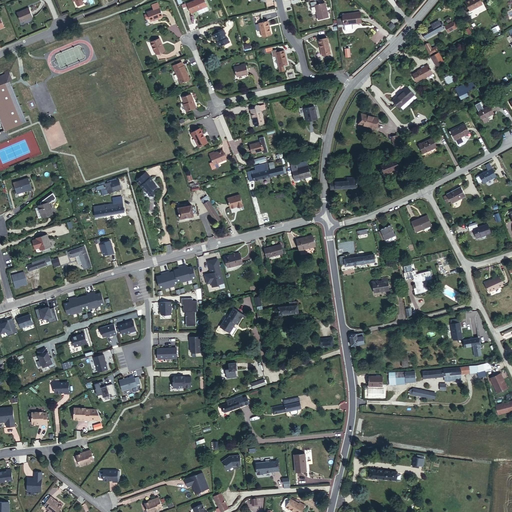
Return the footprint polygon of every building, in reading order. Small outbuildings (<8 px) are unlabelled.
[(204,0),(198,0),(187,5),(192,14),(208,7),(204,0)] [(470,5),(469,3),(464,6),(469,16),(481,9),(477,1),(470,5)] [(325,5),(315,7),(318,22),(328,20),(325,5)] [(155,6),(143,12),(147,21),(159,16),(155,6)] [(27,9),(15,14),(19,23),(31,18),(27,9)] [(349,18),(345,19),(346,25),(350,24),(351,28),(357,27),(356,23),(363,22),(360,11),(348,14),(349,18)] [(258,23),(261,35),(270,33),(267,20),(258,23)] [(423,40),(441,31),(436,23),(430,26),(431,30),(428,31),(421,34),(423,40)] [(450,26),(442,30),(445,36),(448,35),(447,33),(452,31),(450,26)] [(226,29),(215,35),(218,39),(220,38),(222,42),(219,43),(222,48),(233,43),(226,29)] [(318,42),(321,57),(331,54),(328,40),(318,42)] [(161,41),(152,44),(157,56),(166,52),(161,41)] [(429,44),(424,46),(429,55),(437,50),(436,47),(431,50),(429,44)] [(289,65),(285,50),(276,53),(276,50),(272,51),(274,57),(277,56),(282,72),(286,71),(284,66),(289,65)] [(439,55),(431,59),(435,67),(443,63),(439,55)] [(184,62),(173,66),(181,84),(192,79),(184,62)] [(246,66),(236,68),(239,79),(249,76),(246,66)] [(413,83),(421,79),(427,76),(428,77),(432,75),(428,69),(419,74),(411,78),(413,83)] [(13,80),(8,70),(4,72),(5,74),(0,75),(0,119),(5,131),(27,122),(10,81),(13,80)] [(455,88),(460,100),(468,97),(466,92),(475,88),(473,81),(455,88)] [(431,85),(426,88),(428,93),(434,91),(431,85)] [(405,87),(393,103),(401,109),(413,93),(405,87)] [(181,98),(184,104),(186,107),(188,111),(196,107),(190,94),(181,98)] [(377,108),(361,104),(358,114),(375,118),(377,108)] [(489,104),(477,110),(481,119),(493,112),(489,104)] [(313,106),(301,110),(305,124),(317,119),(313,106)] [(259,107),(249,110),(255,127),(264,125),(259,107)] [(465,123),(450,131),(454,140),(469,134),(465,123)] [(397,125),(393,128),(398,137),(402,134),(397,125)] [(199,130),(191,135),(198,149),(206,145),(199,130)] [(433,137),(419,142),(423,152),(437,146),(433,137)] [(262,141),(250,145),(252,153),(264,150),(262,141)] [(389,152),(379,156),(384,166),(388,164),(387,162),(398,158),(393,148),(388,151),(389,152)] [(223,151),(211,157),(214,166),(227,159),(223,151)] [(253,165),(266,161),(265,157),(252,160),(253,165)] [(308,161),(291,167),(297,182),(302,181),(307,179),(308,182),(314,181),(308,161)] [(263,165),(255,167),(255,170),(251,171),(252,176),(265,173),(263,165)] [(494,169),(479,176),(481,181),(483,185),(498,177),(494,169)] [(265,173),(266,179),(279,176),(278,170),(265,173)] [(135,181),(150,195),(160,185),(145,171),(135,181)] [(253,181),(266,179),(265,173),(252,176),(253,181)] [(331,182),(331,189),(356,188),(356,177),(345,177),(345,181),(331,182)] [(119,181),(111,184),(114,193),(122,190),(119,181)] [(30,182),(16,187),(19,196),(33,191),(30,182)] [(461,188),(447,197),(451,204),(452,205),(466,196),(461,188)] [(227,198),(230,210),(243,207),(240,194),(227,198)] [(91,207),(91,211),(121,206),(120,199),(112,201),(112,203),(91,207)] [(50,202),(36,207),(40,217),(53,212),(50,202)] [(207,202),(203,206),(216,223),(220,219),(207,202)] [(92,217),(122,212),(121,206),(91,211),(92,217)] [(192,206),(177,209),(178,212),(176,213),(176,215),(178,215),(179,219),(194,217),(192,206)] [(427,215),(412,221),(416,232),(432,225),(427,215)] [(477,225),(469,228),(471,233),(475,231),(478,240),(492,234),(488,225),(479,229),(477,225)] [(389,226),(377,231),(383,242),(394,236),(389,226)] [(43,249),(44,252),(55,248),(50,235),(39,240),(40,241),(36,242),(39,251),(43,249)] [(313,235),(296,239),(299,250),(316,246),(313,235)] [(104,257),(115,253),(111,239),(96,244),(98,250),(101,248),(104,257)] [(281,244),(264,249),(267,259),(283,254),(281,244)] [(75,258),(81,256),(85,255),(89,264),(90,268),(95,266),(88,247),(73,252),(75,258)] [(244,263),(240,253),(224,258),(228,268),(244,263)] [(375,254),(342,260),(343,267),(376,262),(375,254)] [(55,261),(58,268),(64,265),(61,259),(55,261)] [(211,282),(212,286),(219,285),(219,284),(224,282),(218,259),(208,261),(211,273),(205,274),(207,283),(211,282)] [(54,260),(29,269),(30,273),(55,263),(54,260)] [(183,266),(187,281),(193,279),(193,278),(196,277),(193,266),(188,268),(187,265),(183,266)] [(174,270),(175,271),(178,281),(181,280),(182,282),(187,281),(183,266),(179,267),(179,268),(174,270)] [(502,278),(498,269),(489,273),(489,272),(484,275),(488,284),(497,281),(497,280),(502,278)] [(414,270),(403,272),(404,279),(414,277),(417,289),(414,290),(415,298),(426,295),(423,282),(432,281),(430,271),(415,274),(414,270)] [(165,273),(170,287),(175,286),(175,283),(178,282),(178,281),(175,271),(169,273),(169,272),(165,273)] [(170,287),(165,273),(162,274),(162,275),(157,276),(160,288),(163,286),(164,289),(170,287)] [(371,282),(373,293),(389,290),(387,279),(381,280),(381,282),(376,283),(376,282),(371,282)] [(22,280),(16,282),(18,288),(24,286),(22,280)] [(91,293),(96,307),(101,306),(101,305),(105,304),(101,293),(96,294),(95,292),(91,293)] [(88,296),(83,297),(86,308),(90,307),(90,309),(96,307),(91,293),(87,294),(88,296)] [(77,299),(77,297),(73,299),(77,313),(83,311),(82,309),(86,308),(83,297),(77,299)] [(72,315),(77,313),(73,299),(69,300),(70,302),(65,304),(68,315),(72,314),(72,315)] [(183,300),(184,312),(187,312),(188,325),(196,325),(195,312),(197,312),(197,301),(193,301),(193,299),(183,300)] [(161,314),(171,314),(171,301),(160,302),(160,306),(161,314)] [(287,306),(275,308),(277,316),(295,314),(294,309),(297,308),(297,305),(287,306)] [(226,318),(220,328),(233,336),(236,330),(232,327),(235,323),(237,324),(242,315),(233,309),(228,319),(226,318)] [(267,310),(255,313),(257,321),(269,318),(267,310)] [(31,315),(20,320),(23,329),(34,324),(31,315)] [(137,330),(134,321),(119,325),(122,335),(137,330)] [(460,321),(452,323),(454,339),(462,338),(460,321)] [(117,334),(114,324),(100,328),(103,338),(107,337),(109,336),(109,337),(117,334)] [(75,347),(88,343),(84,333),(73,337),(72,339),(75,347)] [(351,339),(352,347),(365,344),(363,333),(354,335),(352,337),(351,339)] [(202,337),(189,337),(190,341),(190,351),(192,353),(203,352),(202,337)] [(320,348),(335,346),(334,337),(319,339),(320,348)] [(479,338),(463,340),(464,347),(473,346),(474,356),(481,356),(479,338)] [(20,342),(3,348),(6,354),(22,348),(20,342)] [(47,352),(46,348),(38,351),(40,355),(39,355),(43,367),(49,365),(50,368),(56,366),(52,357),(50,358),(48,351),(47,352)] [(173,348),(158,348),(158,359),(173,359),(173,358),(177,358),(177,348),(173,348)] [(400,353),(402,368),(409,367),(407,353),(400,353)] [(94,357),(98,372),(108,369),(105,359),(104,354),(94,357)] [(224,370),(225,379),(236,378),(235,370),(237,370),(236,363),(227,365),(228,370),(224,370)] [(459,369),(442,370),(442,371),(442,377),(459,375),(459,369)] [(442,371),(421,373),(422,379),(442,377),(442,371)] [(501,375),(491,380),(497,394),(507,390),(501,375)] [(120,380),(123,390),(137,386),(137,384),(140,383),(138,376),(135,378),(134,376),(120,380)] [(174,388),(191,387),(191,377),(185,377),(185,376),(174,376),(173,377),(174,388)] [(383,378),(370,377),(369,385),(382,386),(383,378)] [(64,381),(50,382),(51,392),(61,391),(61,393),(65,392),(64,381)] [(116,395),(113,385),(111,385),(111,384),(105,386),(104,381),(95,384),(96,388),(96,389),(98,395),(102,394),(103,397),(109,395),(110,397),(116,395)] [(264,381),(252,384),(253,389),(266,385),(264,381)] [(413,397),(435,401),(436,394),(415,390),(413,397)] [(286,405),(271,407),(272,414),(302,408),(300,397),(286,400),(286,405)] [(241,401),(226,406),(220,408),(222,415),(250,405),(248,399),(241,401)] [(511,401),(497,405),(499,414),(511,410),(511,401)] [(81,406),(70,407),(70,419),(77,418),(77,419),(85,419),(85,407),(81,407),(81,406)] [(0,422),(2,422),(3,427),(11,426),(8,407),(0,408),(0,422)] [(28,413),(28,425),(36,424),(36,425),(44,425),(43,413),(39,413),(39,412),(28,413)] [(82,451),(75,453),(78,464),(89,461),(89,460),(92,459),(89,448),(81,450),(82,451)] [(418,458),(423,459),(424,451),(414,449),(413,457),(418,458)] [(295,456),(297,474),(308,472),(306,455),(295,456)] [(230,471),(232,471),(236,468),(236,467),(238,467),(243,467),(242,457),(232,458),(225,464),(230,471)] [(266,462),(257,463),(258,473),(259,474),(262,474),(263,473),(279,471),(278,461),(272,462),(271,459),(266,460),(266,462)] [(117,467),(102,468),(103,478),(112,478),(112,479),(117,479),(117,467)] [(400,472),(373,469),(372,477),(399,481),(400,472)] [(3,473),(0,472),(0,483),(10,482),(8,470),(2,471),(3,473)] [(25,480),(24,492),(39,492),(41,472),(32,472),(31,480),(25,480)] [(205,483),(208,482),(204,474),(186,481),(189,489),(194,487),(197,494),(208,490),(205,483)] [(51,496),(43,506),(46,507),(45,508),(50,511),(57,511),(62,506),(56,502),(57,501),(51,496)] [(225,496),(218,499),(223,511),(229,511),(232,511),(225,496)] [(154,502),(146,505),(149,511),(155,511),(162,509),(162,508),(164,507),(161,498),(154,501),(154,502)] [(285,511),(286,511),(287,511),(305,511),(307,509),(302,507),(302,509),(291,503),(291,504),(288,502),(286,503),(283,510),(283,511),(285,511)] [(6,511),(9,511),(9,503),(0,503),(0,511),(6,511)]
